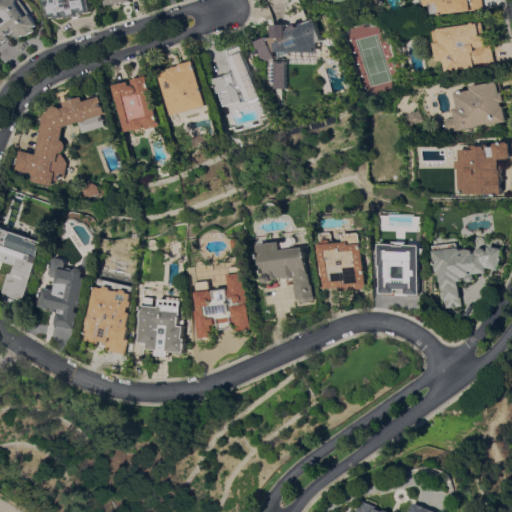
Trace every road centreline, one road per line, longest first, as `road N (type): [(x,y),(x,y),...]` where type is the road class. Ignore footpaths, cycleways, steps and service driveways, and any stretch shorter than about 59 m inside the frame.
road 1 (residential): [(511,10),(508,294),(472,340),(305,463),(266,511)]
road 2 (residential): [(466,373),(395,324),(353,324),(233,377),(151,392),(84,381),(36,358),(0,328)]
road 3 (residential): [(292,511),(466,373),(511,326)]
road 4 (residential): [(0,133),(50,77),(203,28),(231,8)]
road 5 (residential): [(231,8),(184,10),(58,48),(17,74),(0,99)]
road 6 (residential): [(0,511),(7,356),(18,343)]
